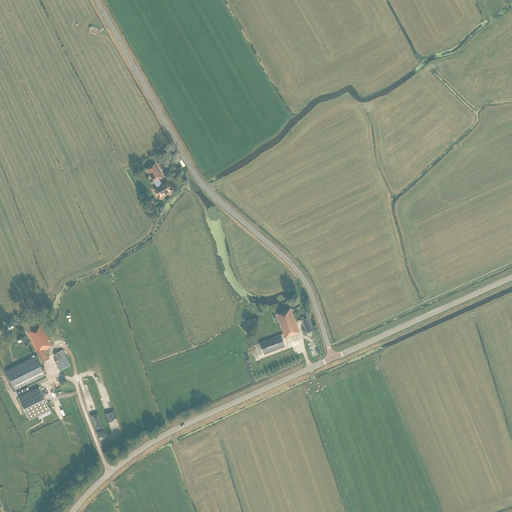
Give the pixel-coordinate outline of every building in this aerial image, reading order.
[(161,185),(158,179),(162,177),(155,164),(146,169),(153,182),(155,181),(158,186),(153,189),(160,200),(170,194),(169,193),(172,191),(168,184),(166,182),(161,185)] [(277,315),(286,338),(295,334),(299,332),(290,310),(277,315)] [(248,326),(260,324),(258,318),(247,320),(248,326)] [(307,333),(312,331),(314,331),(309,318),(302,320),(307,333)] [(32,328),(28,320),(22,323),(38,355),(5,371),(15,390),(45,376),(37,359),(39,358),(42,363),(49,359),(44,350),(48,348),(53,345),(42,323),(32,328)] [(263,355),(285,347),(281,335),(259,343),(263,355)] [(71,366),(63,350),(58,353),(58,352),(54,354),(57,361),(55,362),(60,371),(71,366)] [(30,420),(50,410),(39,388),(18,398),(30,420)]
